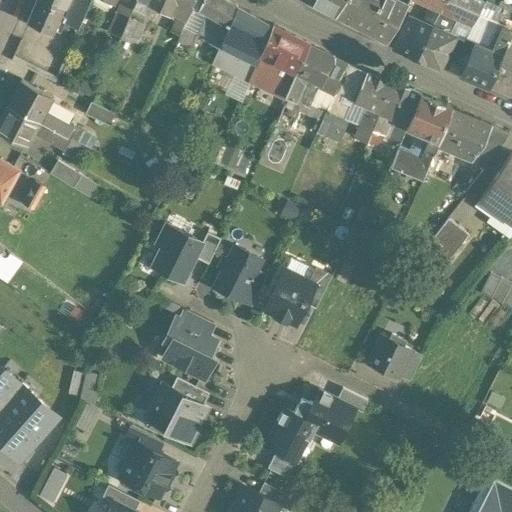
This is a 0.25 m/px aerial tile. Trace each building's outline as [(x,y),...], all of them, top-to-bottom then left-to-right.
[(53,0),(35,0),(27,22),(53,33),(64,6),(53,0)] [(136,0),(125,0),(109,38),(119,41),(136,0)] [(192,0),(144,0),(176,17),(185,21),(192,5),(190,4),(192,0)] [(237,6),(227,0),(200,0),(197,8),(215,18),(229,25),(237,6)] [(306,0),(307,0),(335,15),(342,0),(306,0)] [(342,0),(335,15),(374,35),(391,0),(342,0)] [(397,0),(391,0),(374,35),(386,41),(406,5),(397,0)] [(448,1),(445,0),(414,0),(439,11),(442,12),(448,1)] [(478,14),(448,1),(442,12),(447,14),(472,25),(478,14)] [(267,23),(237,6),(229,25),(258,42),(259,43),(259,42),(267,23)] [(442,12),(439,11),(431,25),(433,26),(439,28),(447,14),(442,12)] [(431,25),(408,15),(393,46),(415,56),(433,26),(431,25)] [(185,21),(176,17),(169,35),(177,39),(185,21)] [(229,25),(215,18),(206,39),(211,42),(219,46),(220,46),(229,25)] [(258,42),(229,25),(220,46),(250,61),(258,42)] [(264,44),(259,55),(271,60),(285,32),(272,25),(264,44)] [(433,26),(415,56),(438,66),(454,35),(439,28),(433,26)] [(511,35),(501,30),(492,50),(502,54),(508,40),(511,35)] [(309,44),(285,32),(271,60),(295,73),(309,44)] [(511,41),(508,40),(502,54),(489,84),(511,93),(511,41)] [(258,42),(250,61),(255,63),(259,55),(264,44),(259,42),(259,43),(258,42)] [(492,50),(473,42),(458,75),(487,89),(489,84),(502,54),(492,50)] [(333,56),(309,44),(295,73),(306,78),(319,85),(333,56)] [(271,60),(259,55),(255,63),(249,79),(284,96),(285,96),(295,73),(271,60)] [(346,62),(333,56),(319,85),(333,90),(346,62)] [(333,90),(332,93),(340,97),(353,102),(365,72),(346,62),(333,90)] [(391,82),(365,72),(353,102),(367,108),(378,112),(391,82)] [(306,78),(295,73),(285,96),(295,101),(306,78)] [(52,97),(21,80),(8,104),(39,121),(45,111),(52,97)] [(420,95),(391,82),(378,112),(390,117),(408,125),(420,95)] [(340,97),(332,93),(309,149),(331,159),(348,120),(343,118),(347,109),(337,105),(340,97)] [(451,107),(420,95),(408,125),(406,129),(429,138),(437,141),(444,125),(451,107)] [(92,103),(87,112),(105,121),(110,112),(92,103)] [(39,121),(8,104),(0,118),(0,132),(25,146),(33,132),(39,121)] [(295,110),(283,104),(274,125),(286,130),(295,110)] [(490,123),(451,107),(444,125),(467,134),(456,150),(470,160),(482,143),(490,123)] [(378,112),(367,108),(353,140),(365,145),(371,131),(378,112)] [(72,126),(45,111),(39,121),(66,136),(72,126)] [(390,117),(378,112),(371,131),(383,136),(390,117)] [(66,136),(39,121),(33,132),(64,149),(70,138),(66,136)] [(508,132),(490,123),(482,143),(470,160),(483,168),(508,132)] [(467,134),(444,125),(437,141),(438,142),(436,145),(451,151),(452,149),(456,150),(467,134)] [(82,131),(72,126),(66,136),(70,138),(77,142),(82,131)] [(64,149),(62,153),(70,158),(78,143),(77,142),(70,138),(64,149)] [(437,141),(429,138),(423,153),(431,157),(436,145),(438,142),(437,141)] [(235,168),(243,150),(223,141),(215,159),(235,168)] [(399,150),(391,167),(421,180),(428,162),(399,150)] [(511,152),(478,200),(511,222),(511,152)] [(81,174),(57,159),(49,173),(73,187),(81,174)] [(17,169),(0,160),(0,200),(1,201),(12,180),(17,169)] [(34,178),(17,169),(12,180),(29,189),(33,181),(34,178)] [(29,189),(21,204),(31,209),(43,186),(33,181),(29,189)] [(469,234),(448,217),(432,238),(441,245),(429,259),(441,269),(469,234)] [(202,241),(164,222),(155,242),(160,244),(150,264),(183,280),(195,257),(202,242),(202,241)] [(207,231),(202,241),(202,242),(195,257),(207,263),(220,238),(207,231)] [(260,258),(234,245),(228,257),(223,259),(220,264),(222,269),(214,285),(240,298),(240,297),(255,269),(260,258)] [(8,247),(0,262),(0,272),(14,280),(27,257),(8,247)] [(331,276),(315,267),(308,281),(314,284),(304,303),(315,308),(331,276)] [(267,275),(255,269),(240,297),(252,303),(267,275)] [(308,281),(284,269),(264,308),(275,314),(274,316),(285,321),(286,320),(294,324),(304,303),(314,284),(308,281)] [(511,281),(489,271),(479,292),(511,308),(511,281)] [(213,323),(184,309),(179,319),(192,326),(191,328),(206,335),(213,323)] [(179,319),(175,317),(163,339),(170,342),(163,356),(204,377),(214,356),(208,353),(215,340),(206,335),(191,328),(192,326),(179,319)] [(381,335),(367,363),(397,377),(398,375),(411,350),(403,346),(406,341),(391,334),(388,339),(381,335)] [(421,355),(411,350),(398,375),(408,381),(421,355)] [(0,405),(19,384),(0,367),(0,405)] [(97,374),(83,374),(78,399),(93,407),(97,394),(92,393),(97,374)] [(208,392),(176,376),(171,387),(184,393),(183,395),(202,404),(208,392)] [(171,387),(161,382),(144,417),(173,431),(173,433),(190,441),(207,407),(202,404),(183,395),(184,393),(171,387)] [(0,405),(0,444),(18,460),(56,417),(19,384),(0,405)] [(367,400),(342,388),(337,398),(354,407),(354,408),(361,412),(367,400)] [(293,412),(283,407),(265,444),(276,450),(291,457),(302,436),(309,439),(313,429),(337,441),(354,408),(354,407),(337,398),(319,390),(312,403),(300,397),(293,412)] [(163,441),(131,425),(125,437),(136,442),(136,441),(157,452),(163,441)] [(136,442),(118,477),(158,497),(175,461),(157,452),(136,441),(136,442)] [(291,457),(276,450),(267,468),(292,480),(301,462),(291,457)] [(35,494),(48,501),(65,472),(52,464),(35,494)] [(511,511),(511,486),(493,477),(475,511),(511,511)] [(295,498),(263,482),(258,493),(279,504),(279,505),(289,510),(295,498)] [(139,501),(107,485),(102,496),(112,502),(113,501),(134,511),(139,501)] [(258,493),(243,486),(230,511),(275,511),(279,505),(279,504),(258,493)] [(134,511),(113,501),(112,502),(107,511),(134,511)]
